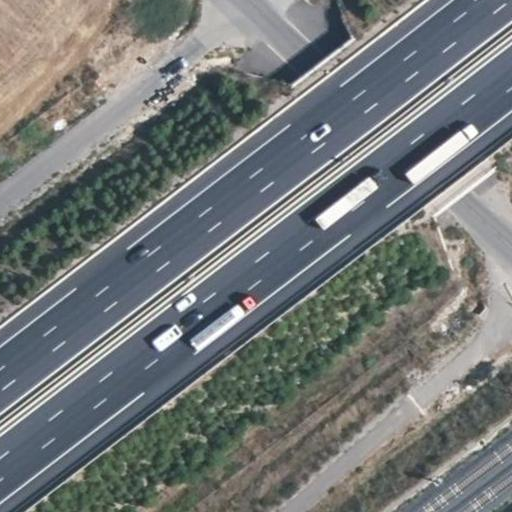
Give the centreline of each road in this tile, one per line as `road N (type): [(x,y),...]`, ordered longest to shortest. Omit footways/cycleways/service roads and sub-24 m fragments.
road 1 (motorway): [(0,469),(511,76)]
road 2 (motorway): [(496,0),(0,381)]
road 3 (tertiary): [(247,0),(511,247)]
